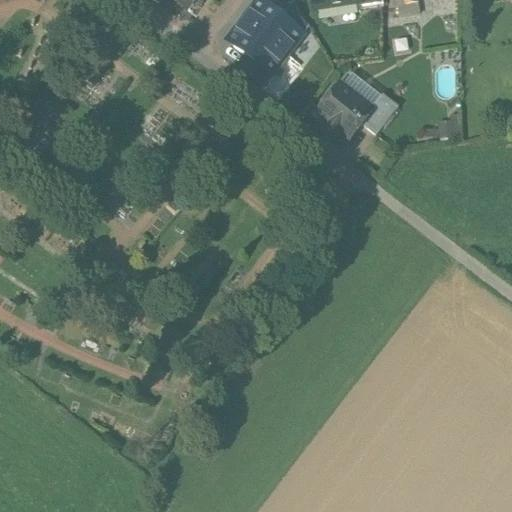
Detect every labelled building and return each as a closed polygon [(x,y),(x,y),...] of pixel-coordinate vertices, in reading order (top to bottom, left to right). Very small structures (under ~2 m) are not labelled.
[(194,0),(170,0),(186,12),(194,0)] [(311,0),(313,11),(360,4),(361,3),(360,0),(311,0)] [(383,0),(360,0),(361,3),(360,4),(361,11),(384,7),(383,0)] [(292,3),(280,19),(296,32),(294,34),(300,38),(307,28),(292,3)] [(280,19),(276,16),(277,14),(266,6),(264,8),(260,5),(256,11),(255,10),(253,11),(251,12),(243,23),(287,57),(300,38),(294,34),(296,32),(280,19)] [(287,57),(243,23),(236,34),(235,36),(236,39),(236,40),(233,46),(237,50),(235,52),(245,60),(246,59),(250,61),(271,78),(287,57)] [(271,78),(250,61),(243,71),(264,88),(271,78)] [(374,111),(343,86),(320,117),(352,142),(364,126),(375,112),(374,111)] [(384,97),(374,111),(375,112),(364,126),(379,138),(401,109),(384,97)]
